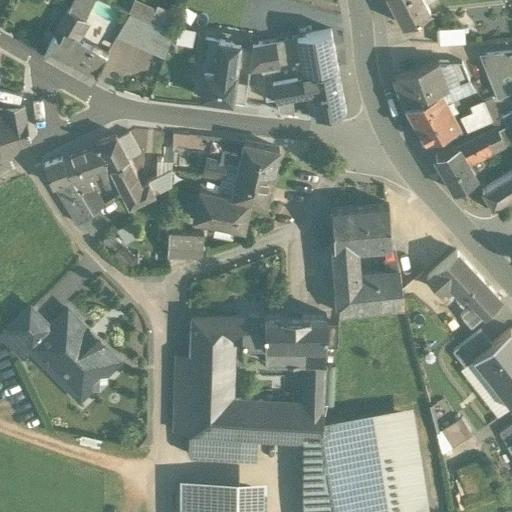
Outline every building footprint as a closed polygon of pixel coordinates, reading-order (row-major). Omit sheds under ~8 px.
[(95,0),(73,0),(68,11),(84,20),(93,4),(95,0)] [(387,0),(401,26),(429,13),(424,3),(423,0),(387,0)] [(326,12),(299,3),(303,36),(330,31),(326,12)] [(105,56),(74,38),(84,20),(68,11),(43,53),(91,80),(105,56)] [(173,34),(130,14),(117,37),(164,58),(173,34)] [(181,26),(177,41),(191,44),(195,30),(181,26)] [(463,28),(436,29),(437,45),(464,43),(463,28)] [(303,36),(297,37),(301,61),(295,62),(298,76),(317,72),(337,69),(330,31),(303,36)] [(281,40),(286,64),(295,62),(301,61),(297,37),(281,40)] [(231,42),(204,38),(200,71),(203,71),(203,70),(235,75),(238,48),(230,47),(231,42)] [(281,40),(273,42),(278,65),(286,64),(281,40)] [(273,42),(252,46),(251,50),(249,71),(262,68),(278,65),(273,42)] [(251,50),(238,48),(235,75),(234,83),(247,85),(249,71),(251,50)] [(511,51),(485,54),(493,72),(488,74),(497,96),(511,89),(511,51)] [(286,64),(278,65),(281,79),(298,76),(295,62),(286,64)] [(437,62),(394,78),(404,106),(441,92),(447,89),(438,62),(437,62)] [(461,63),(438,62),(447,89),(468,81),(461,63)] [(278,65),(262,68),(264,84),(273,82),(273,81),(281,79),(278,65)] [(337,69),(317,72),(320,91),(340,88),(337,69)] [(235,75),(203,70),(203,71),(200,98),(232,103),(234,83),(235,75)] [(311,93),(320,91),(317,72),(298,76),(281,79),(273,81),(273,82),(264,84),(265,98),(309,90),(311,93)] [(247,85),(234,83),(232,103),(231,110),(243,112),(244,104),(247,85)] [(320,91),(311,93),(316,116),(345,111),(340,88),(320,91)] [(441,92),(404,106),(424,141),(457,127),(441,92)] [(22,96),(5,97),(0,95),(0,106),(2,107),(3,108),(23,107),(22,96)] [(482,102),(470,107),(473,113),(487,112),(482,102)] [(23,107),(3,108),(2,107),(4,121),(8,120),(10,126),(26,122),(23,107)] [(495,109),(487,112),(490,120),(498,117),(495,109)] [(511,111),(498,117),(490,120),(491,122),(493,128),(496,127),(504,144),(511,139),(511,111)] [(487,112),(473,113),(460,118),(467,132),(491,122),(490,120),(487,112)] [(26,122),(10,126),(8,120),(4,121),(2,122),(2,119),(0,119),(0,149),(29,139),(26,122)] [(493,128),(435,158),(444,178),(453,193),(476,180),(473,175),(467,165),(479,158),(504,144),(496,127),(493,128)] [(129,132),(117,138),(128,159),(140,153),(129,132)] [(115,135),(94,142),(96,146),(61,158),(70,178),(77,190),(92,186),(88,177),(95,174),(97,179),(111,174),(109,168),(128,159),(117,138),(115,135)] [(278,150),(243,142),(239,160),(238,166),(273,173),(278,150)] [(222,162),(205,158),(202,174),(222,177),(224,170),(226,163),(238,166),(239,160),(223,156),(222,162)] [(77,190),(70,178),(61,158),(44,165),(52,186),(53,186),(76,224),(91,214),(77,190)] [(479,158),(467,165),(473,175),(485,169),(479,158)] [(128,159),(109,168),(111,174),(116,184),(122,195),(128,207),(170,187),(170,169),(141,184),(128,159)] [(238,166),(226,163),(224,170),(236,173),(238,166)] [(273,173),(238,166),(236,173),(230,198),(248,202),(265,205),(273,173)] [(511,193),(511,171),(482,190),(492,206),(511,193)] [(116,184),(96,194),(92,186),(77,190),(91,214),(122,195),(116,184)] [(230,198),(199,191),(193,220),(243,230),(248,202),(230,198)] [(388,206),(331,210),(333,248),(355,247),(386,244),(391,244),(388,206)] [(194,234),(168,232),(167,256),(194,258),(194,234)] [(392,271),(357,275),(355,247),(333,248),(338,313),(403,306),(399,274),(398,270),(392,271)] [(501,301),(455,252),(426,278),(439,293),(448,284),(460,298),(462,300),(467,296),(484,316),(501,301)] [(484,316),(467,296),(462,300),(465,304),(469,308),(459,316),(470,328),(484,316)] [(462,300),(460,298),(457,301),(462,307),(465,304),(462,300)] [(49,326),(29,306),(1,334),(22,356),(30,348),(28,346),(49,326)] [(117,360),(67,309),(49,326),(28,346),(30,348),(69,389),(78,380),(87,389),(90,386),(97,386),(103,381),(103,374),(117,360)] [(241,315),(192,315),(190,356),(188,430),(188,431),(187,452),(190,456),(228,458),(229,434),(255,435),(303,439),(304,408),(304,403),(229,398),(231,340),(241,342),(241,315)] [(326,315),(241,315),(241,342),(241,344),(264,344),(265,355),(300,355),(300,361),(304,361),(305,361),(324,361),(326,315)] [(511,368),(511,332),(510,330),(491,346),(471,361),(491,386),(511,368)] [(471,361),(491,346),(479,331),(452,352),(464,367),(471,361)] [(190,356),(175,355),(173,431),(188,431),(188,430),(190,356)] [(324,361),(305,361),(304,403),(304,408),(303,439),(303,444),(302,497),(303,511),(332,511),(324,462),(321,439),(322,419),(324,361)] [(511,408),(511,368),(491,386),(510,410),(511,408)] [(428,511),(411,404),(346,415),(361,511),(428,511)] [(361,511),(346,415),(322,419),(321,439),(324,462),(332,511),(361,511)] [(461,420),(441,431),(449,447),(470,436),(461,420)] [(511,423),(499,432),(506,446),(511,442),(511,423)] [(255,435),(229,434),(228,458),(254,459),(255,435)] [(484,456),(455,468),(466,495),(495,483),(484,456)] [(264,511),(264,478),(179,478),(179,511),(264,511)]
